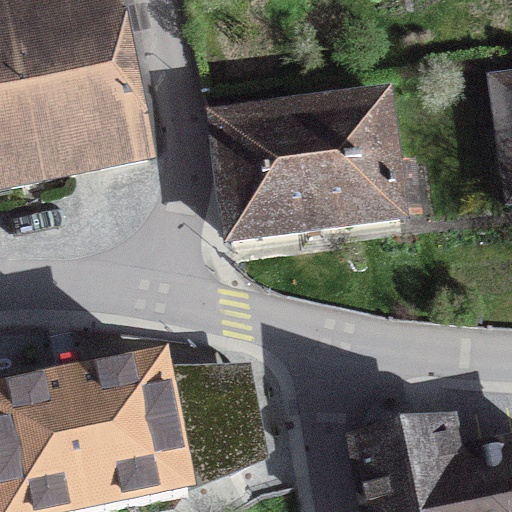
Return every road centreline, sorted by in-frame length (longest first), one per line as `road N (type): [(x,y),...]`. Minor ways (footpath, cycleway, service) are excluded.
road 1 (residential): [(164,0),(198,310)]
road 2 (residential): [(289,324),(511,371)]
road 3 (residential): [(0,292),(198,310)]
road 4 (residential): [(289,324),(325,511)]
